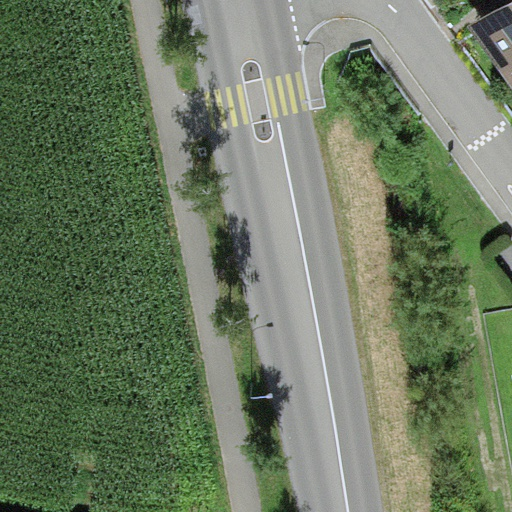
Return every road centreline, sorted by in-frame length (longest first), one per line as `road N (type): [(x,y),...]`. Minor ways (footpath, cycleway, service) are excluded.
road 1 (secondary): [(342,511),(239,0)]
road 2 (residential): [(384,0),(511,180)]
